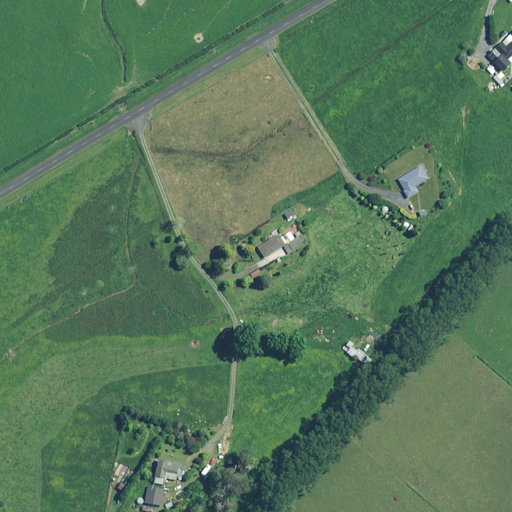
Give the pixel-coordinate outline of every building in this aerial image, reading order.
[(511,32),(509,35),(511,37),(511,40),(506,47),(502,42),(495,49),(501,55),(494,63),(502,71),(510,63),(511,64),(511,62),(511,57),(511,56),(511,32)] [(504,75),(501,72),(494,78),(500,85),(503,83),(500,79),(504,75)] [(428,179),(420,166),(398,179),(404,190),(403,191),(408,198),(418,192),(415,186),(428,179)] [(294,215),(292,210),(285,214),(287,219),(294,215)] [(298,238),(295,240),(290,232),(285,234),(290,242),(284,247),(288,254),(303,245),(298,237),(298,238)] [(285,245),(279,235),(258,248),(264,258),(285,245)] [(366,366),(372,360),(358,348),(356,350),(352,346),(354,345),(350,341),(346,345),(343,348),(352,357),(354,355),(366,366)] [(177,480),(180,465),(158,461),(154,483),(165,486),(167,478),(177,480)] [(135,476),(131,473),(125,484),(129,486),(135,476)] [(163,489),(147,487),(145,503),(161,506),(163,489)]
